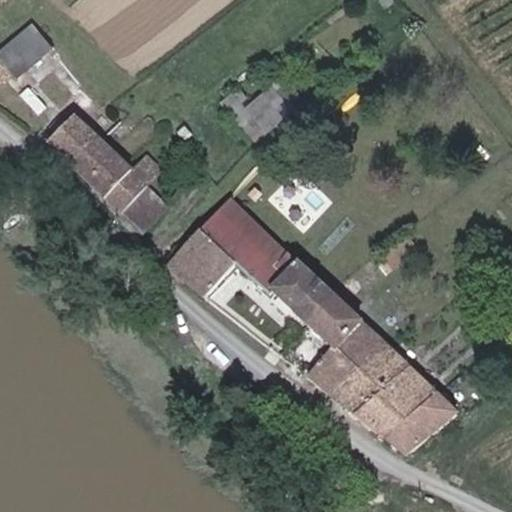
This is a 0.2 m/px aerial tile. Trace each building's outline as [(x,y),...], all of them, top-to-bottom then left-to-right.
[(36,25),(12,48),(34,71),(58,48),(36,25)] [(310,97),(290,74),(254,107),(240,92),(227,104),(261,141),(310,97)] [(62,145),(151,234),(180,205),(158,184),(192,151),(177,136),(143,169),(91,116),(62,145)] [(278,300),(311,264),(239,199),(207,234),(241,266),(278,300)] [(180,263),(213,294),(241,266),(207,234),(180,263)] [(423,369),(311,264),(278,300),(343,357),(319,382),(365,418),(423,369)] [(395,441),(448,393),(423,369),(365,418),(395,441)] [(395,441),(420,456),(468,412),(448,393),(395,441)]
